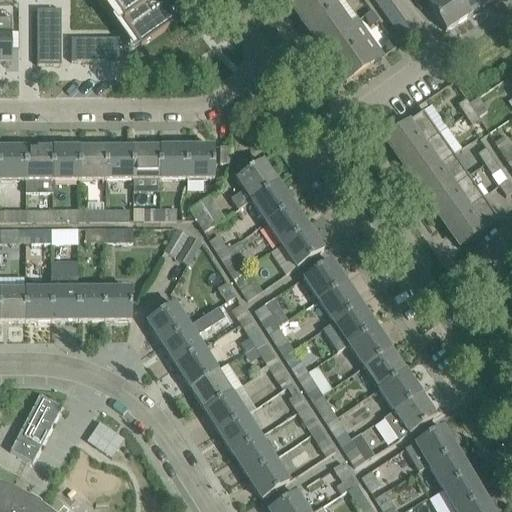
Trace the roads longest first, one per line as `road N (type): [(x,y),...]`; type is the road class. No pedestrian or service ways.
road 1 (residential): [(0,103),(204,101),(298,61)]
road 2 (residential): [(511,368),(351,132)]
road 3 (residential): [(0,363),(86,373),(135,401),(159,422),(217,511)]
road 4 (residential): [(351,132),(424,75),(433,55),(403,0)]
